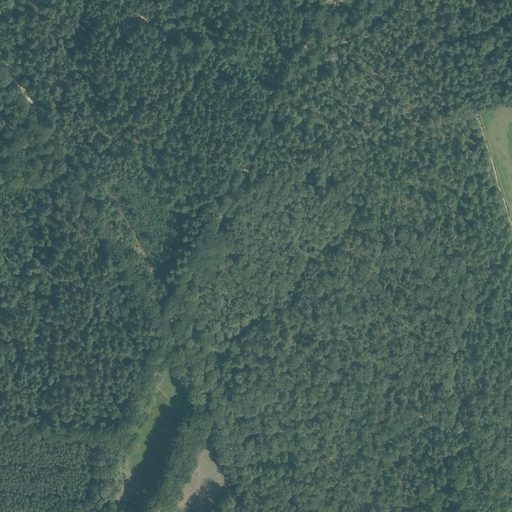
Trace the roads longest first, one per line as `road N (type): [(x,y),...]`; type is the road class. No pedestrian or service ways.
road 1 (unknown): [(306,48),(443,13),(511,232)]
road 2 (track): [(170,320),(306,48)]
road 3 (track): [(511,374),(256,495)]
road 4 (track): [(473,109),(238,182)]
road 5 (unknown): [(85,187),(128,154),(103,130),(83,85),(78,40),(88,0)]
road 6 (track): [(264,511),(170,320)]
road 7 (unknown): [(121,0),(133,22),(306,48)]
road 8 (track): [(166,327),(93,511)]
road 9 (track): [(170,320),(85,187)]
road 10 (track): [(67,161),(0,53)]
road 11 (unknown): [(207,401),(165,483),(159,511)]
